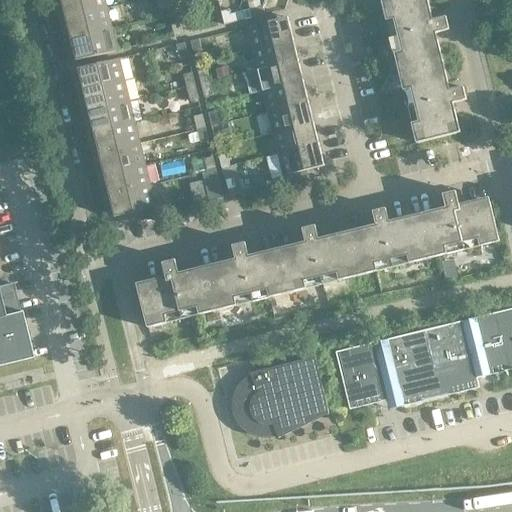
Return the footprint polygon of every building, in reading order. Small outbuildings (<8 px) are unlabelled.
[(107,9),(104,0),(61,0),(66,19),(107,9)] [(167,8),(165,0),(156,0),(159,10),(167,8)] [(176,6),(174,0),(165,0),(167,8),(176,6)] [(427,0),(391,0),(382,2),(399,73),(443,62),(436,34),(449,31),(446,18),(433,21),(427,0)] [(249,10),(251,19),(264,15),(262,7),(249,10)] [(112,30),(107,9),(66,19),(71,40),(112,30)] [(229,10),(221,12),(224,25),(232,23),(230,15),(229,10)] [(243,11),(230,15),(232,23),(245,20),(243,11)] [(288,18),(282,19),(247,28),(252,50),(293,40),(288,18)] [(183,36),(179,22),(171,24),(174,38),(183,36)] [(117,52),(112,30),(71,40),(76,61),(117,52)] [(202,53),(199,40),(190,42),(194,55),(202,53)] [(298,61),(293,40),(252,50),(258,71),(298,61)] [(185,43),(176,45),(179,59),(188,57),(185,43)] [(125,81),(119,59),(78,70),(84,91),(125,81)] [(303,82),(298,61),(258,71),(246,74),(251,95),(263,92),(303,82)] [(450,91),(443,62),(399,73),(417,144),(461,133),(453,104),(467,101),(463,88),(450,91)] [(206,70),(198,72),(201,85),(209,83),(206,70)] [(195,86),(192,73),(183,75),(186,88),(195,86)] [(130,102),(125,81),(84,91),(89,112),(130,102)] [(309,103),(303,82),(263,92),(268,113),(309,103)] [(213,96),(209,83),(201,85),(204,98),(213,96)] [(198,99),(195,86),(186,88),(190,101),(198,99)] [(135,123),(130,102),(89,112),(94,133),(135,123)] [(314,124),(309,103),(268,113),(273,134),(314,124)] [(217,112),(208,114),(211,127),(220,125),(217,112)] [(205,128),(202,115),(194,117),(197,130),(205,128)] [(140,144),(135,123),(94,133),(99,154),(140,144)] [(319,145),(314,124),(273,134),(278,155),(319,145)] [(223,138),(220,125),(211,127),(214,140),(223,138)] [(208,141),(205,128),(197,130),(200,143),(208,141)] [(145,165),(140,144),(99,154),(104,175),(145,165)] [(324,166),(319,145),(278,155),(283,177),(324,166)] [(227,154),(218,156),(222,169),(230,167),(227,154)] [(216,170),(212,157),(204,159),(207,172),(216,170)] [(150,186),(145,165),(104,175),(110,196),(150,186)] [(235,165),(230,167),(222,169),(228,197),(242,194),(235,165)] [(223,198),(216,170),(207,172),(202,173),(209,202),(223,198)] [(156,208),(150,186),(110,196),(114,218),(156,208)] [(443,195),(446,209),(418,216),(429,259),(499,242),(489,198),(459,206),(456,192),(443,195)] [(373,213),(377,226),(348,233),(358,277),(429,259),(418,216),(389,223),(386,209),(373,213)] [(303,230),(306,243),(278,250),(288,294),(358,277),(348,233),(319,240),(316,227),(303,230)] [(233,247),(236,260),(208,267),(218,311),(288,294),(278,250),(249,257),(246,244),(233,247)] [(163,264),(166,277),(137,285),(148,328),(218,311),(208,267),(179,274),(176,261),(163,264)] [(0,365),(31,358),(20,314),(19,312),(12,284),(0,286),(0,365)] [(511,370),(511,309),(424,331),(441,397),(479,388),(477,379),(511,370)] [(441,397),(424,331),(336,353),(350,410),(401,397),(403,407),(441,397)] [(329,414),(315,358),(314,358),(314,360),(253,375),(253,373),(250,374),(254,381),(246,387),(239,397),(231,395),(230,398),(234,399),(233,405),(234,414),(237,420),(233,422),(234,424),(236,423),(247,435),(264,440),(278,437),(279,438),(281,437),(277,430),(326,411),(328,415),(329,414)]
